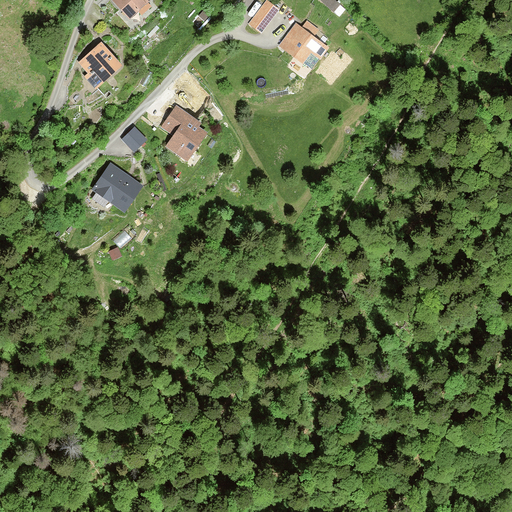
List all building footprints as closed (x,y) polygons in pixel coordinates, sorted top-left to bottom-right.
[(114,0),(114,1),(122,9),(117,14),(133,31),(152,14),(146,8),(154,0),(114,0)] [(249,26),(262,37),(281,12),(267,2),(249,26)] [(295,24),(279,47),(314,73),(331,51),(315,39),(320,33),(307,23),(302,29),(295,24)] [(104,44),(80,63),(89,74),(85,78),(97,92),(125,69),(104,44)] [(199,122),(176,106),(162,126),(174,133),(166,144),(187,158),(206,130),(197,125),(199,122)] [(134,127),(122,138),(134,150),(146,138),(134,127)] [(111,164),(93,190),(127,214),(146,189),(111,164)]
